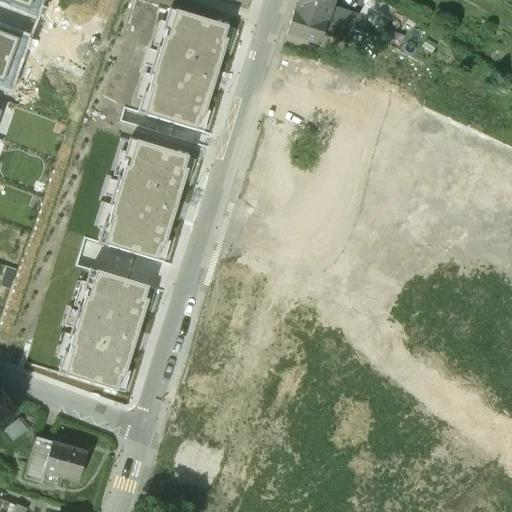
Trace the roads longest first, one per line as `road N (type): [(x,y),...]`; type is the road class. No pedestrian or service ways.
road 1 (residential): [(268,22),(145,431)]
road 2 (residential): [(145,431),(0,377)]
